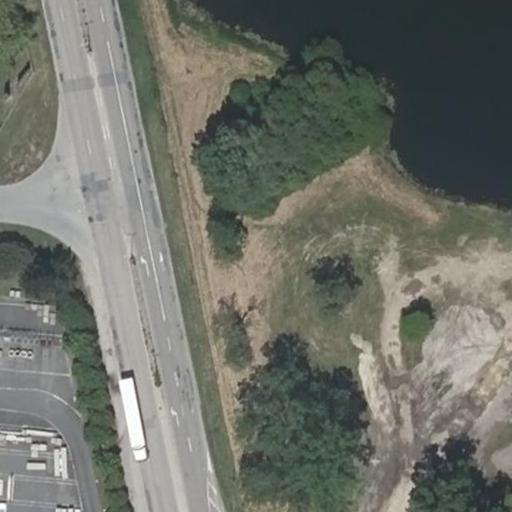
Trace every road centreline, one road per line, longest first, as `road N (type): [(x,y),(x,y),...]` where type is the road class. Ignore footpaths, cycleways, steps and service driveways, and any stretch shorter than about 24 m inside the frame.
road 1 (residential): [(192,511),(89,0)]
road 2 (track): [(511,265),(403,322),(382,376),(391,430),(386,500)]
road 3 (unknown): [(88,511),(67,424),(46,406),(0,396)]
road 4 (track): [(413,511),(433,478),(511,417)]
